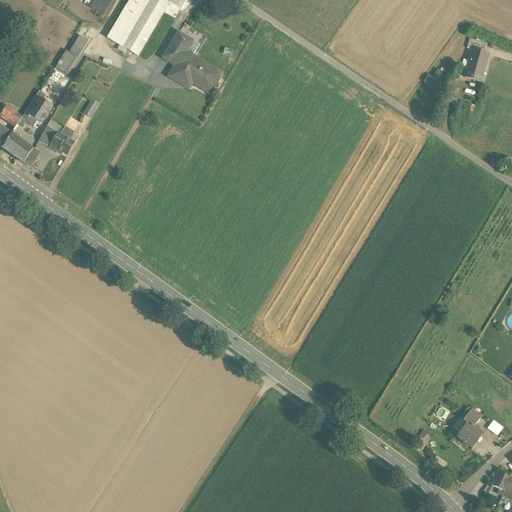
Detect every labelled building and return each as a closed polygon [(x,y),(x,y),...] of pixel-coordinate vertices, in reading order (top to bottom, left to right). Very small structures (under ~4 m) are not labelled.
[(95,0),(90,9),(104,17),(114,0),(95,0)] [(121,26),(115,26),(107,40),(117,46),(120,47),(123,50),(152,0),(130,0),(120,17),(124,22),(121,26)] [(152,0),(123,50),(120,47),(117,52),(124,55),(126,51),(137,58),(169,5),(171,0),(152,0)] [(188,0),(171,0),(169,5),(181,12),(188,0)] [(191,43),(179,35),(174,43),(187,51),(191,43)] [(80,37),(70,54),(77,58),(78,59),(89,42),(80,37)] [(486,45),(469,40),(467,49),(473,51),(483,54),(486,45)] [(187,51),(174,43),(163,61),(175,68),(169,79),(179,85),(184,76),(207,90),(213,81),(217,84),(221,76),(185,54),(187,51)] [(483,54),(473,51),(469,65),(484,70),(488,56),(483,54)] [(70,54),(66,52),(56,69),(66,75),(77,58),(70,54)] [(484,70),(469,65),(465,78),(480,84),(484,70)] [(423,84),(435,91),(444,75),(437,71),(432,79),(427,77),(423,84)] [(24,79),(14,73),(3,92),(12,98),(24,79)] [(17,126),(14,130),(12,135),(18,140),(22,135),(19,133),(23,127),(26,122),(29,117),(40,99),(42,100),(44,96),(39,92),(22,119),(17,126)] [(40,99),(29,117),(41,125),(52,107),(42,100),(40,99)] [(91,99),(83,113),(91,118),(100,104),(91,99)] [(481,110),(463,105),(458,121),(476,127),(481,110)] [(22,119),(7,107),(1,115),(17,126),(22,119)] [(11,136),(0,127),(0,147),(2,149),(11,136)] [(38,135),(26,127),(23,127),(19,133),(22,135),(32,142),(38,135)] [(58,134),(47,128),(43,135),(53,141),(58,134)] [(74,134),(64,128),(60,136),(69,141),(74,134)] [(60,136),(58,134),(53,141),(49,148),(58,153),(60,151),(67,155),(74,144),(69,141),(60,136)] [(11,136),(2,149),(9,154),(18,140),(12,135),(11,136)] [(53,141),(43,135),(39,142),(49,148),(53,141)] [(18,140),(9,154),(23,164),(24,162),(33,150),(30,148),(31,145),(27,143),(26,145),(18,140)] [(33,150),(24,162),(31,167),(40,155),(33,150)] [(481,418),(471,411),(466,418),(476,426),(481,418)] [(476,426),(466,418),(463,422),(466,425),(456,438),(472,450),(482,436),(473,429),(476,426)] [(487,429),(497,436),(503,428),(493,421),(487,429)] [(510,478),(499,473),(492,487),(499,491),(504,493),(502,497),(510,501),(511,496),(511,478),(510,478)]
